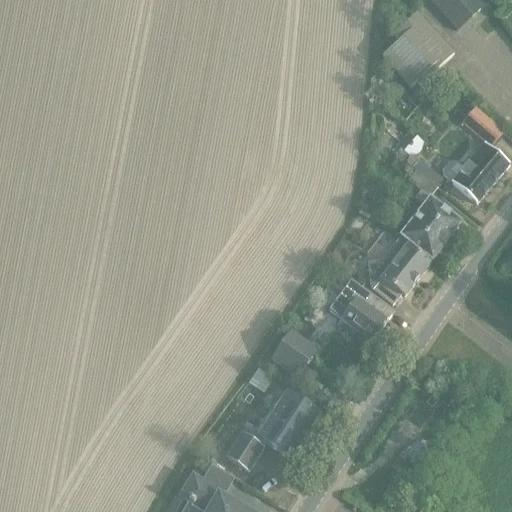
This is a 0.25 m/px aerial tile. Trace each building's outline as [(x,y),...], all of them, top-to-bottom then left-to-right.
[(427,0),(457,32),(486,6),(480,0),(427,0)] [(433,76),(453,58),(416,17),(396,35),(402,41),(382,59),(410,90),(430,72),(433,76)] [(391,86),(386,92),(394,101),(399,95),(391,86)] [(494,147),(503,137),(474,112),(465,121),(494,147)] [(484,146),(463,172),(455,165),(450,165),(443,173),(443,178),(476,206),(509,167),(484,146)] [(390,167),(400,175),(407,166),(398,158),(390,167)] [(419,163),(412,172),(415,175),(434,189),(441,181),(419,163)] [(414,202),(417,204),(423,209),(400,239),(432,264),(461,226),(429,201),(437,191),(434,189),(415,175),(408,185),(420,194),(414,202)] [(370,291),(372,293),(392,308),(401,297),(404,299),(430,266),(398,241),(380,264),(367,265),(370,291)] [(511,260),(506,255),(495,269),(506,278),(511,270),(511,260)] [(360,288),(352,282),(339,300),(335,296),(327,307),(331,310),(329,313),(342,322),(373,345),(387,325),(394,314),(372,298),(360,288)] [(271,363),(298,380),(317,351),(290,334),(271,363)] [(309,434),(319,418),(287,397),(261,437),(248,429),(227,461),(249,475),(264,452),(263,451),(266,446),(291,462),(301,446),(303,447),(311,435),(309,434)] [(417,444),(410,453),(416,458),(423,449),(417,444)] [(212,469),(202,486),(223,498),(233,481),(212,469)] [(193,481),(182,501),(192,506),(188,511),(240,511),(221,501),(223,498),(202,486),(193,481)]
